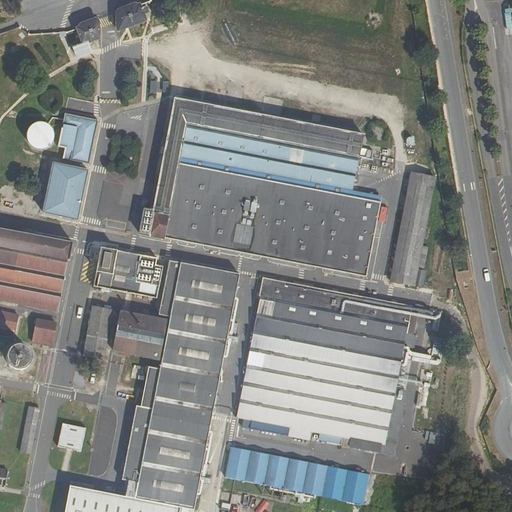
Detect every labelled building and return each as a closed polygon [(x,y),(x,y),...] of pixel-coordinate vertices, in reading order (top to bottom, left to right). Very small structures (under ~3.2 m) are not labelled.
[(0,0),(0,18),(5,18),(7,20),(11,16),(10,14),(11,10),(11,7),(10,3),(7,0),(0,0)] [(141,9),(140,5),(138,5),(134,4),(117,11),(117,13),(117,30),(118,31),(145,21),(144,15),(148,13),(146,6),(141,9)] [(77,29),(83,45),(74,49),(77,56),(91,51),(88,43),(99,39),(99,21),(96,19),(80,25),(79,27),(77,29)] [(230,82),(228,101),(238,103),(240,83),(230,82)] [(145,211),(141,234),(366,277),(380,203),(357,199),(351,198),(359,158),(365,158),(366,150),(361,149),(363,136),(175,100),(153,212),(145,211)] [(47,156),(89,164),(97,120),(65,114),(62,128),(7,117),(0,143),(0,203),(0,204),(17,138),(49,145),(47,156)] [(422,116),(397,120),(404,164),(429,160),(422,116)] [(78,219),(88,171),(53,164),(43,213),(78,219)] [(434,178),(411,174),(391,281),(422,288),(425,271),(418,269),(434,178)] [(0,265),(67,279),(70,261),(72,261),(75,245),(0,230),(0,265)] [(157,259),(101,250),(95,288),(157,299),(163,267),(156,266),(157,259)] [(180,511),(181,511),(188,511),(197,511),(226,359),(240,275),(181,264),(170,321),(126,313),(115,354),(164,364),(162,371),(151,368),(126,501),(73,489),(68,511),(180,511)] [(0,269),(0,303),(59,316),(67,282),(0,269)] [(263,280),(242,393),(238,426),(310,440),(312,432),(320,434),(320,440),(340,444),(341,446),(393,456),(406,391),(400,390),(406,359),(402,358),(403,353),(407,354),(411,334),(413,334),(418,309),(263,280)] [(31,343),(52,348),(58,324),(37,319),(31,343)] [(13,348),(10,349),(9,350),(7,353),(6,356),(7,359),(8,362),(10,364),(13,365),(16,365),(19,364),(22,361),(24,358),(24,355),(23,352),(21,350),(19,348),(16,347),(13,348)] [(0,487),(8,489),(11,473),(0,471),(0,412),(2,401),(0,400),(0,487)] [(33,455),(41,410),(31,408),(23,453),(33,455)] [(60,449),(83,453),(88,430),(65,426),(60,449)] [(377,470),(225,437),(220,472),(372,500),(377,470)] [(416,478),(414,487),(423,489),(424,479),(416,478)]
